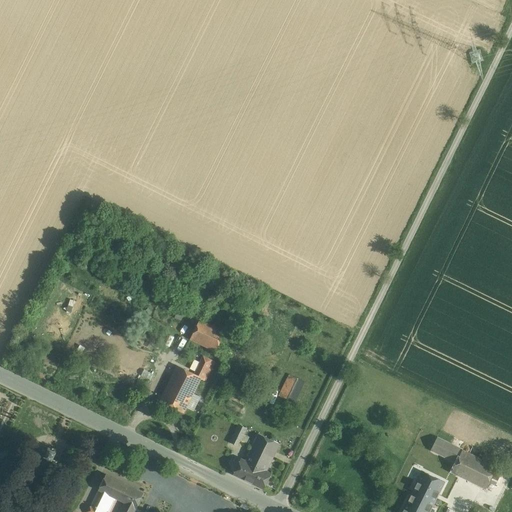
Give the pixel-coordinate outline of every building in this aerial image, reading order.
[(225,331),(200,318),(190,339),(215,351),(225,331)] [(215,361),(203,356),(194,374),(201,377),(201,378),(206,381),(215,361)] [(194,374),(177,365),(159,401),(184,413),(187,407),(193,411),(200,397),(193,394),(201,378),(201,377),(194,374)] [(279,396),(297,404),(308,381),(290,373),(279,396)] [(122,388),(118,397),(123,400),(128,391),(122,388)] [(239,424),(230,442),(238,446),(247,428),(239,424)] [(280,442),(259,432),(253,446),(273,456),(280,442)] [(466,453),(435,438),(429,451),(455,464),(450,474),(484,490),(488,481),(495,467),(466,453)] [(40,452),(28,475),(27,474),(24,481),(27,482),(27,483),(29,483),(28,485),(29,486),(30,484),(38,488),(37,490),(39,490),(39,489),(41,489),(42,488),(40,487),(42,483),(46,485),(58,461),(53,458),(57,451),(56,450),(56,449),(50,446),(49,447),(48,446),(46,449),(42,447),(40,452)] [(273,456),(253,446),(246,460),(266,470),(273,456)] [(498,460),(469,446),(466,453),(495,467),(498,460)] [(246,460),(241,458),(233,474),(263,489),(271,472),(266,470),(246,460)] [(502,470),(495,467),(488,481),(495,485),(502,470)] [(420,470),(416,478),(427,484),(439,489),(443,481),(420,470)] [(133,511),(143,493),(106,475),(91,505),(102,510),(110,495),(124,502),(119,511),(133,511)] [(416,478),(404,504),(414,509),(427,484),(416,478)] [(427,484),(414,509),(420,511),(427,511),(439,489),(427,484)]
